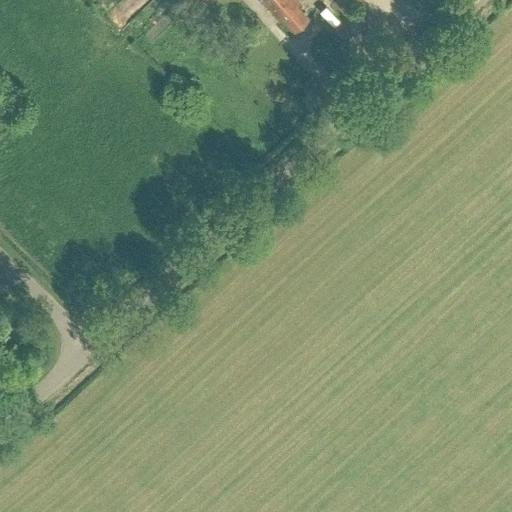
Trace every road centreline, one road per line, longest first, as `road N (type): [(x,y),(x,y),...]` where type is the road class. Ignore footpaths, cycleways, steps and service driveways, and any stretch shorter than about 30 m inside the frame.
road 1 (unclassified): [(88,346),(475,0)]
road 2 (unclassified): [(88,346),(0,254)]
